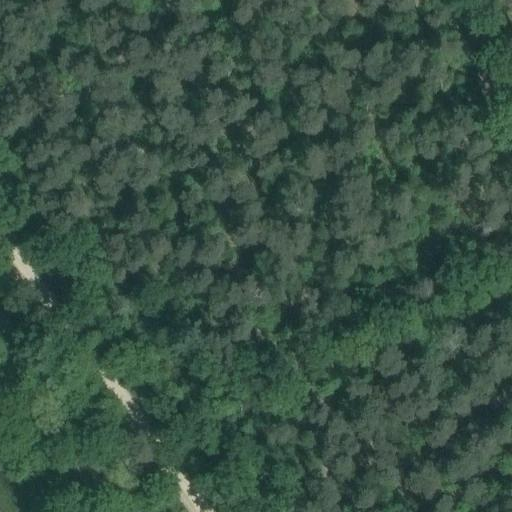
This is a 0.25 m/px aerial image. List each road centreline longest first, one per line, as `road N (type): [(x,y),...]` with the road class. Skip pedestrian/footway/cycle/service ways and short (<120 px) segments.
road 1 (track): [(207,511),(0,235)]
road 2 (track): [(511,138),(449,0)]
